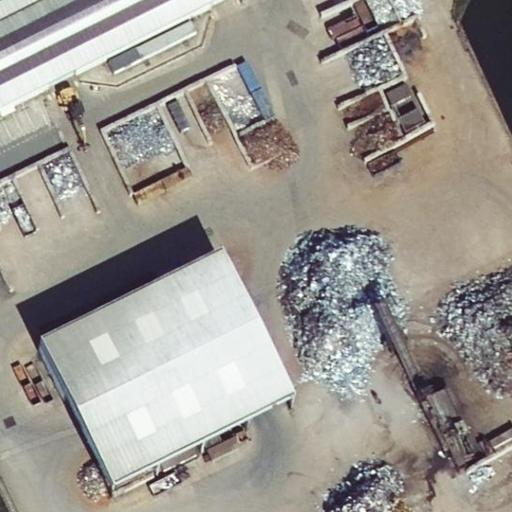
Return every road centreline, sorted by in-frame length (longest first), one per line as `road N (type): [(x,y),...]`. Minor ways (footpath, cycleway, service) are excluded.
road 1 (unknown): [(0,339),(300,194),(300,140),(261,35)]
road 2 (unknown): [(0,157),(261,35)]
road 3 (unknown): [(409,0),(511,216)]
road 4 (unknown): [(291,251),(300,194),(336,200),(394,230)]
